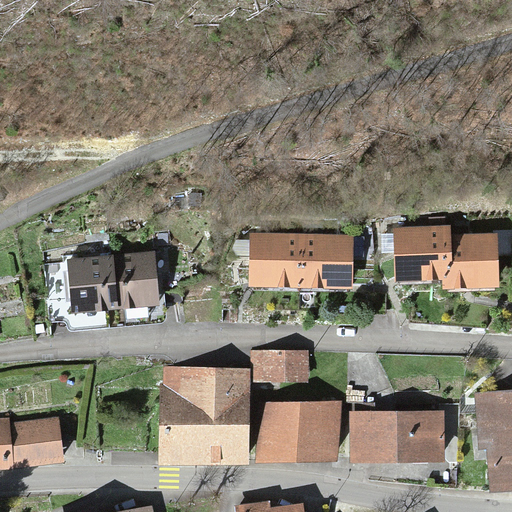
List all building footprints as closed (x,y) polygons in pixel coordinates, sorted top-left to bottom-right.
[(448,229),(394,230),(395,279),(450,279),(451,291),(496,290),(495,240),(449,240),(448,229)] [(349,237),(248,236),(247,285),(348,286),(349,237)] [(149,254),(66,260),(70,311),(153,305),(149,254)] [(306,354),(249,353),(248,380),(306,381),(306,354)] [(246,373),(164,371),(162,458),(244,460),(246,373)] [(511,393),(476,397),(481,445),(488,445),(492,488),(511,485),(511,393)] [(338,404),(256,404),(256,460),(338,460),(338,404)] [(442,416),(349,415),(348,460),(441,462),(442,416)] [(55,423),(0,426),(0,466),(58,463),(55,423)]
